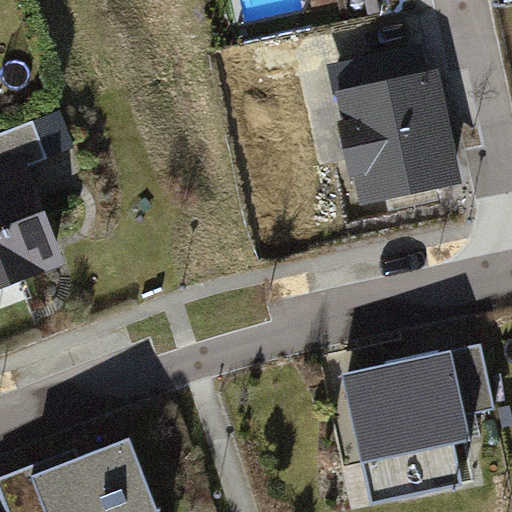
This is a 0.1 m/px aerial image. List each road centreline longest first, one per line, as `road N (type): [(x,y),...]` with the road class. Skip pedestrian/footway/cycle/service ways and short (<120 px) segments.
road 1 (residential): [(511,274),(198,359),(0,427)]
road 2 (residential): [(511,229),(463,0)]
